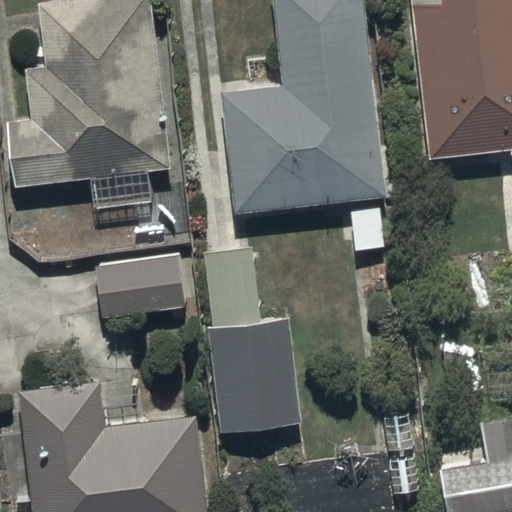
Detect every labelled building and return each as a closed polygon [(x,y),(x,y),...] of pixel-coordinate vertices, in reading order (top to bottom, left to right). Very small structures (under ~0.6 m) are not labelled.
[(27,100),(7,103),(14,170),(89,162),(92,194),(151,188),(147,152),(168,149),(151,0),(37,0),(43,52),(22,55),(27,100)] [(274,0),(282,67),(222,74),(236,196),(390,178),(369,0),(274,0)] [(511,0),(413,0),(429,143),(511,134),(511,0)] [(255,233),(202,238),(218,418),(299,411),(289,303),(262,306),(255,233)] [(179,242),(98,251),(104,303),(185,294),(179,242)] [(100,366),(18,378),(36,511),(210,511),(195,403),(107,415),(100,366)] [(485,449),(440,457),(449,507),(511,495),(511,405),(479,411),(485,449)] [(388,511),(385,459),(290,465),(293,511),(388,511)]
